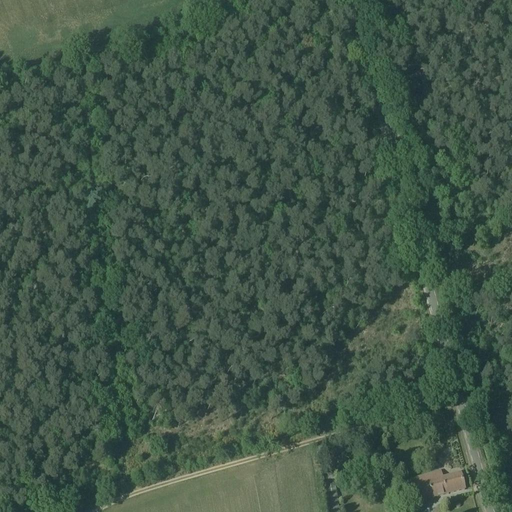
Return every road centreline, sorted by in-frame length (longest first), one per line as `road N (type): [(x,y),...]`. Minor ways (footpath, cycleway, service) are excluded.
road 1 (tertiary): [(456,403),(350,0)]
road 2 (unclassified): [(82,511),(109,495),(456,403)]
road 3 (track): [(0,85),(138,52),(241,0)]
